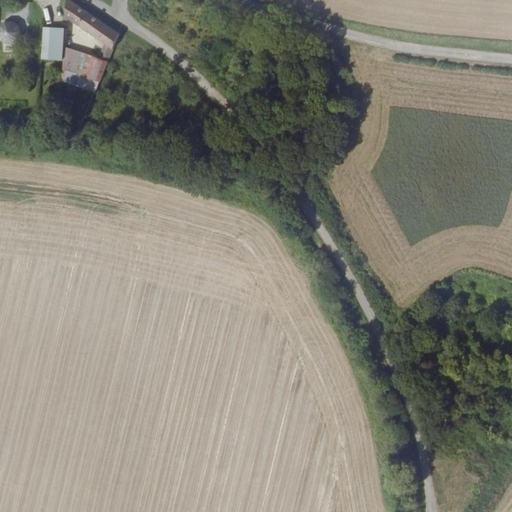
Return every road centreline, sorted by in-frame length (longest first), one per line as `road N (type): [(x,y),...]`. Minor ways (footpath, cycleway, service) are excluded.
road 1 (track): [(430,511),(421,442),(378,317),(299,186),(224,100),(156,40),(91,0)]
road 2 (track): [(511,61),(346,37),(218,0)]
